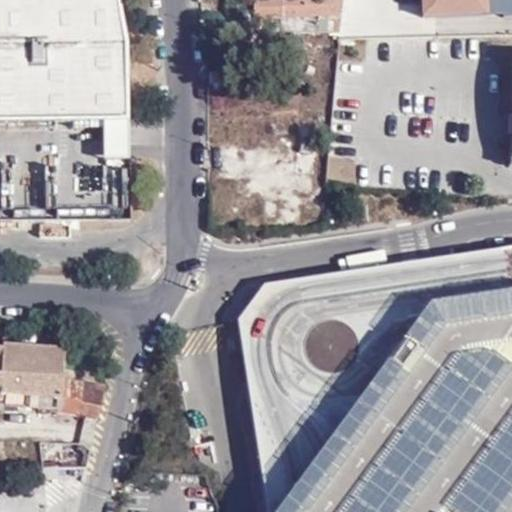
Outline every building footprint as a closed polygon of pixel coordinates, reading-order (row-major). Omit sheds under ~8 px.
[(0,0),(0,123),(128,122),(125,40),(117,0),(0,0)] [(248,18),(248,0),(227,0),(227,19),(248,18)] [(319,31),(339,32),(341,0),(248,0),(248,18),(248,24),(254,24),(254,27),(264,27),(264,20),(280,19),(280,32),(319,33),(319,31)] [(488,14),(487,14),(486,0),(422,0),(422,17),(488,14)] [(504,16),(511,16),(511,0),(486,0),(487,14),(504,13),(504,16)] [(511,511),(511,248),(263,287),(236,321),(263,511),(511,511)] [(0,403),(61,408),(63,382),(66,350),(2,345),(2,350),(0,382),(0,403)] [(78,413),(98,417),(105,386),(82,381),(83,384),(78,413)] [(61,408),(78,413),(83,384),(63,382),(61,408)] [(58,482),(57,471),(43,472),(44,484),(58,482)]
